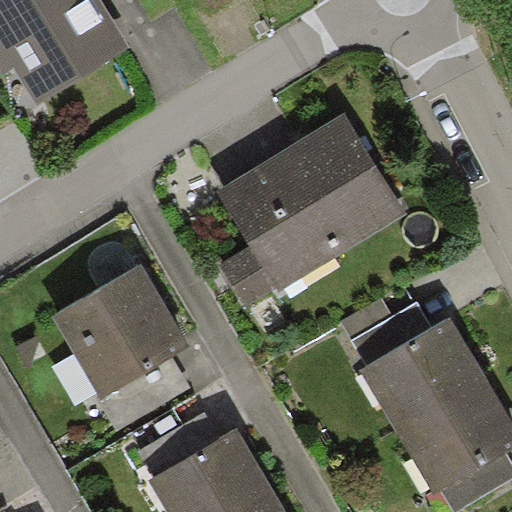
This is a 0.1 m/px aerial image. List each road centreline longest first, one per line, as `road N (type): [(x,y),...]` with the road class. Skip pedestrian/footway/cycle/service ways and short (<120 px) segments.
road 1 (residential): [(0,233),(375,0)]
road 2 (residential): [(423,0),(511,185)]
